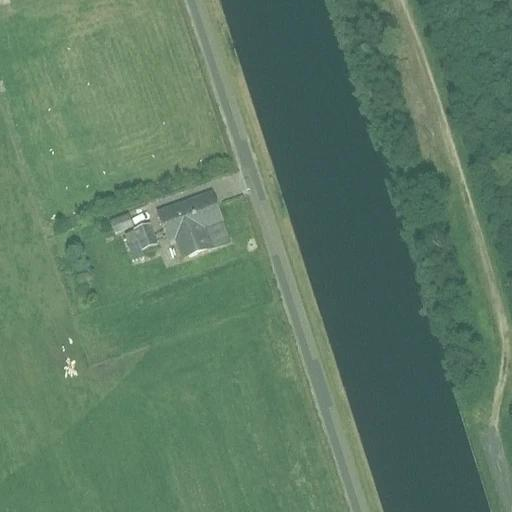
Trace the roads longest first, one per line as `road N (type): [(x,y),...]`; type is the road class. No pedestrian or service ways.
road 1 (unclassified): [(359,511),(191,0)]
road 2 (track): [(511,355),(399,0)]
road 3 (track): [(511,509),(489,433),(511,383)]
